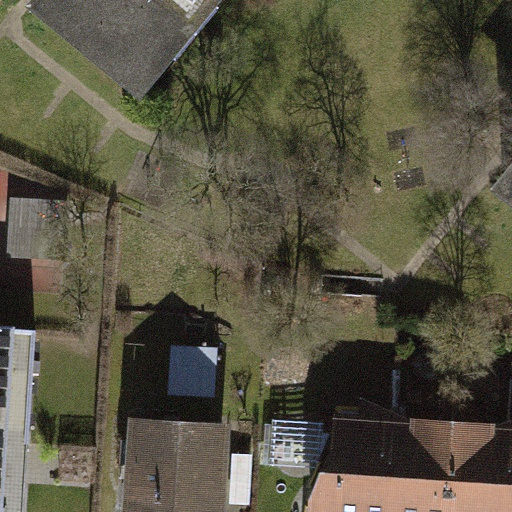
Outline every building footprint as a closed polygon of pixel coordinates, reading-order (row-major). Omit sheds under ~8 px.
[(224,0),(45,0),(151,88),(224,0)] [(511,146),(489,173),(511,192),(511,146)] [(13,256),(69,261),(74,203),(18,198),(13,256)] [(25,511),(36,328),(0,325),(0,511),(25,511)] [(221,396),(223,347),(176,345),(175,395),(221,396)] [(404,511),(412,413),(332,407),(324,511),(404,511)] [(224,511),(231,417),(141,411),(134,511),(224,511)] [(511,511),(511,420),(412,413),(404,511),(511,511)]
